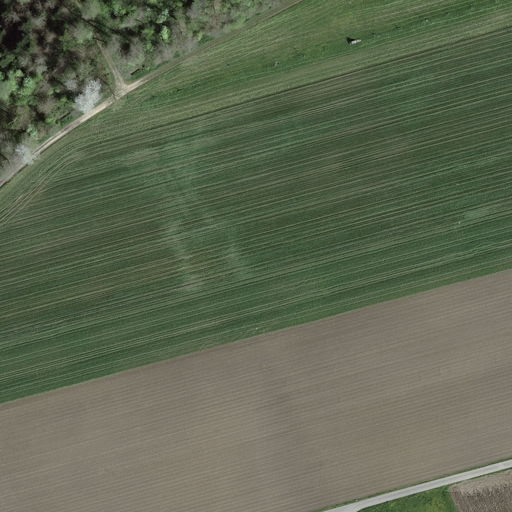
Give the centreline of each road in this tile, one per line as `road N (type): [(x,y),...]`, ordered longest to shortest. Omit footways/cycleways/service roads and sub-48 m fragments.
road 1 (track): [(0,182),(124,90),(296,0)]
road 2 (residential): [(339,511),(511,464)]
